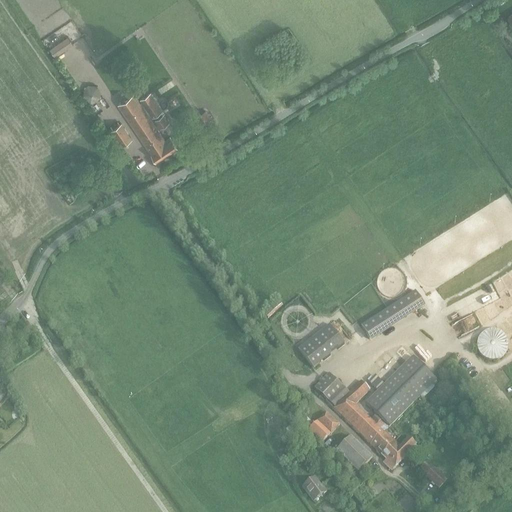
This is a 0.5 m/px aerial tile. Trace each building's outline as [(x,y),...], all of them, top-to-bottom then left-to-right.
[(70,39),(51,52),(55,57),(73,44),(70,39)] [(75,82),(86,76),(81,69),(71,75),(75,82)] [(170,108),(185,102),(177,81),(162,86),(170,108)] [(98,86),(87,86),(83,96),(91,102),(100,97),(98,86)] [(163,112),(150,93),(140,99),(141,102),(141,103),(152,119),(163,112)] [(156,162),(177,148),(171,140),(166,144),(133,95),(117,105),(156,162)] [(205,111),(199,116),(203,122),(209,118),(205,111)] [(164,116),(165,115),(164,113),(161,114),(163,116),(156,121),(161,129),(169,124),(164,116)] [(121,146),(132,139),(122,124),(111,131),(121,146)] [(371,343),(425,307),(415,292),(361,328),(371,343)] [(314,369),(345,344),(330,325),(299,350),(314,369)] [(505,337),(503,335),(501,333),(499,332),(497,331),(494,330),(491,330),(489,331),(486,332),(484,333),(482,334),(480,336),(479,338),(478,341),(477,343),(477,346),(477,348),(478,351),(479,353),(480,356),(482,357),(484,359),(487,360),(489,361),(492,361),(494,361),(497,361),(499,360),(502,358),(504,356),(505,354),(506,352),(507,349),(508,347),(508,344),(507,342),(506,339),(505,337)] [(287,347),(303,337),(300,332),(284,342),(287,347)] [(377,391),(365,403),(389,427),(436,381),(412,357),(383,385),(374,375),(367,382),(377,391)] [(328,373),(314,387),(327,400),(326,400),(335,408),(334,409),(371,446),(370,447),(376,452),(376,454),(379,457),(381,457),(387,462),(385,464),(393,472),(416,448),(408,440),(400,448),(384,432),(388,428),(376,416),(372,421),(355,405),(369,391),(361,382),(350,393),(341,385),(328,373)] [(322,444),(339,426),(326,414),(309,431),(322,444)] [(357,474),(372,459),(351,439),(337,454),(357,474)] [(439,489),(446,481),(427,463),(419,471),(439,489)] [(511,489),(511,480),(510,478),(500,488),(507,495),(511,489)] [(324,494),(326,493),(321,487),(320,488),(314,481),(303,489),(313,503),(325,495),(324,494)]
